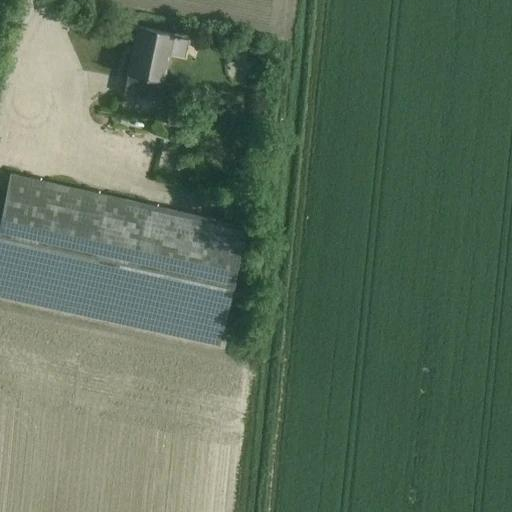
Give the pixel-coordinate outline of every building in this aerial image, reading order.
[(123,94),(159,102),(173,34),(137,27),(123,94)] [(170,109),(168,121),(169,121),(184,124),(187,113),(170,109)] [(141,137),(158,141),(161,129),(144,124),(141,137)] [(150,166),(152,152),(129,148),(127,161),(150,166)] [(0,213),(0,295),(218,344),(245,226),(9,173),(0,213)]
